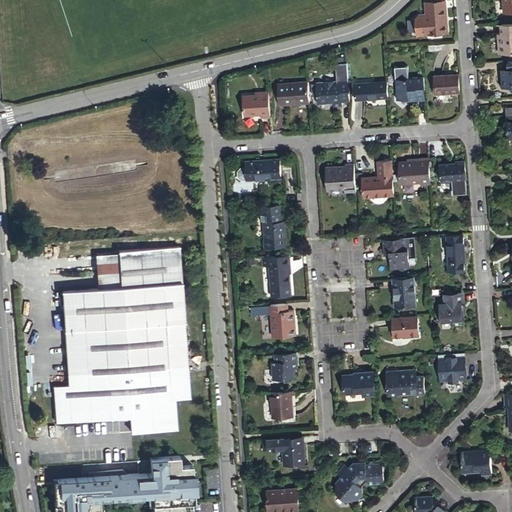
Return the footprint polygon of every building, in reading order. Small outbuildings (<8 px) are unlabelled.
[(417,34),(445,32),(444,15),(447,15),(445,0),(438,0),(431,1),(425,1),(426,14),(419,14),(415,18),(417,34)] [(511,0),(500,0),(502,12),(511,11),(511,0)] [(506,34),(501,34),(502,42),(499,43),(499,53),(511,51),(511,23),(506,24),(506,34)] [(511,59),(506,60),(507,68),(497,69),(489,70),(491,91),(500,90),(509,89),(509,85),(511,85),(511,84),(511,59)] [(506,60),(496,61),(497,69),(507,68),(506,60)] [(347,78),(346,64),(335,65),(335,73),(336,76),(337,78),(338,78),(347,78)] [(395,66),(396,78),(409,77),(408,65),(395,66)] [(436,94),(460,93),(459,75),(435,77),(436,94)] [(426,100),(425,76),(409,77),(396,78),(397,99),(408,98),(417,97),(417,101),(426,100)] [(341,102),(349,101),(347,78),(338,78),(339,82),(316,83),(317,104),(327,103),(329,100),(333,99),(333,102),(333,107),(342,106),(341,102)] [(388,98),(387,82),(355,85),(356,101),(388,98)] [(511,86),(511,85),(509,85),(509,89),(500,90),(501,91),(502,93),(504,95),(507,95),(508,95),(510,94),(511,93),(511,90),(511,86)] [(309,107),(308,89),(278,92),(279,114),(296,113),(296,108),(309,107)] [(261,119),(270,118),(268,93),(259,93),(259,96),(255,97),(243,98),(244,117),(261,115),(261,119)] [(430,185),(429,159),(418,159),(418,162),(407,163),(399,163),(400,183),(420,182),(420,186),(430,185)] [(246,182),(280,179),(279,160),(245,162),(246,182)] [(364,198),(393,196),(391,161),(377,162),(379,178),(362,180),(364,198)] [(441,182),(466,181),(465,161),(456,162),(456,164),(440,165),(441,182)] [(355,194),(354,164),(345,165),(345,166),(345,171),(336,172),(335,167),(325,168),(326,192),(343,190),(343,195),(355,194)] [(281,221),(280,204),(260,206),(261,216),(263,216),(264,224),(262,224),(263,240),(285,237),(284,231),(287,230),(286,221),(281,221)] [(268,249),(285,247),(285,237),(263,240),(263,246),(264,247),(265,248),(267,249),(268,249)] [(393,261),(390,261),(390,272),(410,270),(408,241),(384,242),(384,257),(389,257),(393,257),(393,261)] [(464,269),(465,269),(463,242),(446,244),(448,269),(448,270),(464,269)] [(177,399),(192,398),(182,246),(121,250),(121,253),(123,286),(100,287),(63,290),(69,384),(54,385),(57,421),(120,417),(131,417),(132,420),(132,432),(179,429),(177,399)] [(123,286),(121,253),(98,254),(100,287),(123,286)] [(268,258),(268,269),(270,288),(289,287),(288,267),(289,267),(289,257),(268,258)] [(448,270),(448,269),(446,269),(447,279),(465,277),(464,269),(448,270)] [(416,306),(414,277),(392,278),(393,287),(396,287),(397,298),(394,299),(394,307),(416,306)] [(464,291),(443,293),(444,303),(439,303),(441,322),(452,321),(453,327),(463,326),(462,315),(462,309),(460,309),(460,302),(462,302),(465,302),(464,291)] [(287,311),(286,304),(269,305),(272,337),(294,336),(293,326),(291,327),(290,321),(293,321),(292,310),(287,311)] [(416,316),(392,318),(393,336),(408,335),(409,337),(417,336),(416,316)] [(465,350),(438,352),(440,380),(449,379),(449,380),(459,380),(458,378),(467,377),(465,350)] [(294,351),(272,353),(273,360),(270,360),(271,378),(293,377),(292,367),(292,360),(295,360),(294,351)] [(375,395),(373,370),(353,371),(354,373),(342,374),(344,393),(361,392),(362,396),(375,395)] [(426,400),(424,379),(417,380),(416,373),(399,374),(400,382),(397,382),(398,398),(411,398),(411,396),(417,395),(417,400),(426,400)] [(292,406),(290,390),(268,392),(269,401),(272,401),(273,417),(292,416),(292,406)] [(300,445),(300,437),(278,439),(279,448),(281,448),(283,467),(304,465),(303,445),(300,445)] [(483,475),(493,474),(492,451),(481,451),(481,453),(463,454),(464,472),(483,471),(483,475)] [(154,494),(155,511),(184,511),(184,503),(197,502),(195,462),(181,463),(180,458),(180,455),(150,456),(151,472),(53,477),(53,483),(54,504),(60,504),(60,511),(97,511),(97,506),(101,506),(101,497),(154,494)] [(347,497),(352,501),(360,492),(359,486),(357,484),(359,481),(363,482),(366,484),(376,483),(379,479),(378,464),(375,461),(363,462),(363,459),(350,460),(345,466),(341,463),(335,471),(338,475),(333,481),(334,489),(343,498),(347,497)] [(298,509),(296,486),(265,489),(266,509),(287,507),(287,510),(298,509)] [(451,511),(440,502),(438,504),(434,502),(434,497),(434,495),(417,497),(417,511),(451,511)]
